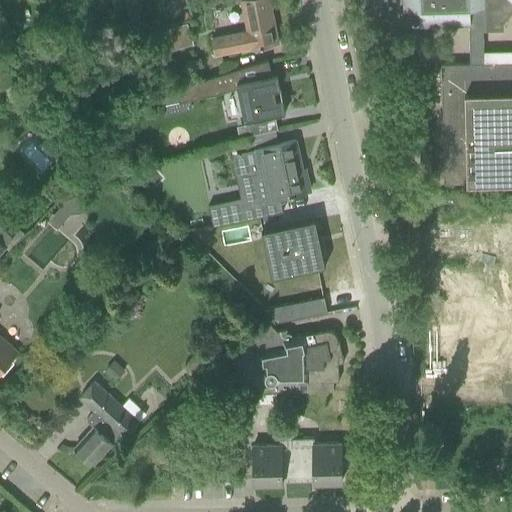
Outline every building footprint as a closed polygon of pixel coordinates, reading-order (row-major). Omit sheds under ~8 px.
[(242,0),(240,1),(246,29),(211,37),(215,55),(277,42),(268,0),(242,0)] [(468,36),(482,35),(482,30),(502,29),(501,22),(511,10),(511,0),(403,0),(403,10),(419,9),(420,26),(468,24),(468,36)] [(139,18),(128,20),(132,38),(143,36),(139,18)] [(193,43),(187,22),(164,29),(171,50),(193,43)] [(32,61),(31,61),(34,72),(37,82),(37,83),(61,107),(55,78),(52,79),(46,57),(32,61)] [(183,86),(175,88),(178,102),(186,101),(186,100),(187,100),(220,93),(220,92),(237,89),(237,90),(243,121),(284,113),(281,99),(276,100),(274,90),(279,89),(277,75),(271,76),(267,60),(183,86)] [(511,62),(441,64),(443,183),(511,181),(511,62)] [(32,101),(28,106),(37,115),(45,122),(55,111),(57,110),(39,94),(32,101)] [(37,115),(30,123),(34,126),(41,126),(44,123),(45,122),(37,115)] [(246,196),(208,205),(212,225),(213,225),(267,214),(264,201),(265,200),(276,198),(280,197),(289,195),(293,194),(309,191),(305,174),(303,175),(297,150),(295,141),(276,145),(272,146),(265,147),(257,149),(260,164),(254,165),(255,173),(241,176),(246,196)] [(420,154),(421,176),(431,176),(431,154),(420,154)] [(62,205),(62,206),(70,213),(72,213),(81,213),(88,204),(74,192),(62,205)] [(314,220),(260,231),(260,234),(272,231),(281,273),(275,274),(275,277),(295,272),(324,267),(314,220)] [(243,245),(231,263),(251,275),(262,258),(243,245)] [(511,267),(436,269),(437,314),(491,312),(500,312),(504,312),(511,311),(511,393),(458,394),(459,439),(511,437),(511,267)] [(324,297),(265,308),(265,309),(272,317),(277,322),(327,312),(324,297)] [(286,337),(286,333),(285,331),(286,331),(286,329),(277,331),(270,323),(227,359),(228,360),(230,359),(237,366),(238,392),(235,392),(235,393),(239,393),(271,392),(299,392),(299,390),(297,390),(296,382),(306,382),(307,391),(333,391),(333,381),(338,381),(338,363),(343,362),(343,353),(338,354),(337,340),(336,335),(333,331),(328,329),(323,330),(295,336),(286,337)] [(0,371),(2,374),(12,362),(9,359),(16,351),(0,337),(0,371)] [(193,379),(205,369),(213,363),(203,351),(183,367),(193,379)] [(103,373),(113,382),(123,371),(113,362),(103,373)] [(93,427),(74,447),(93,464),(120,434),(124,438),(138,422),(94,381),(79,397),(94,411),(86,420),(93,427)] [(275,392),(239,393),(239,395),(239,404),(276,403),(275,392)] [(314,437),(294,438),(279,438),(279,444),(252,445),(253,483),(281,482),(281,474),(313,473),(313,481),(341,481),(340,443),(314,443),(314,437)]
